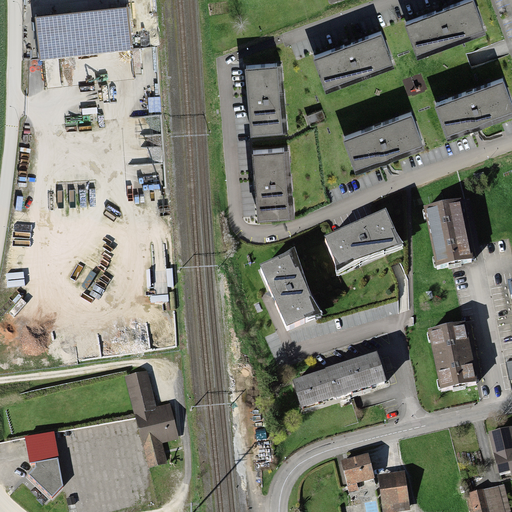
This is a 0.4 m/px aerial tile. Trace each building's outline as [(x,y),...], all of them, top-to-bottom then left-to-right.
[(479,28),(468,0),(460,0),(396,23),(407,54),(479,28)] [(132,52),(127,3),(33,14),(39,62),(132,52)] [(380,30),(315,57),(326,83),(391,57),(380,30)] [(284,128),(277,64),(245,67),(252,132),(284,128)] [(437,102),(448,131),(511,107),(511,102),(503,78),(437,102)] [(357,165),(422,141),(411,113),(346,137),(357,165)] [(290,213),(284,149),(253,152),(259,216),(290,213)] [(461,206),(426,213),(437,270),(472,263),(461,206)] [(399,245),(386,216),(326,243),(339,272),(399,245)] [(314,317),(288,258),(259,271),(285,330),(314,317)] [(468,331),(432,338),(444,394),(480,387),(468,331)] [(379,363),(296,388),(303,413),(387,388),(379,363)] [(155,408),(147,372),(129,376),(138,417),(148,466),(166,462),(162,441),(176,438),(169,405),(155,408)] [(511,426),(492,431),(501,470),(511,467),(511,426)] [(35,461),(56,458),(52,432),(25,437),(29,462),(35,461)] [(36,467),(28,474),(52,496),(63,485),(56,458),(35,461),(36,467)] [(370,460),(345,467),(351,490),(376,483),(370,460)] [(409,511),(403,476),(380,480),(385,511),(409,511)] [(511,511),(511,506),(507,482),(471,489),(475,511),(511,511)]
